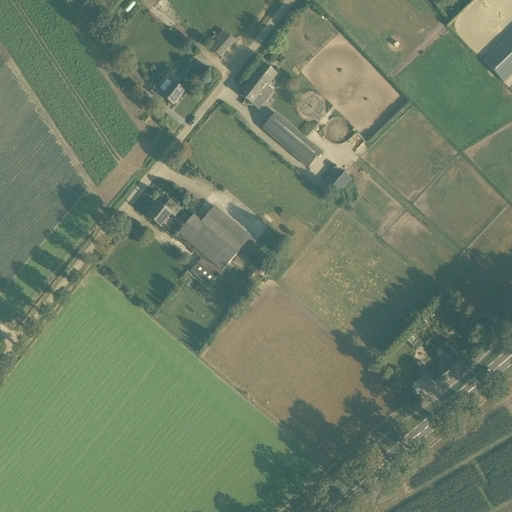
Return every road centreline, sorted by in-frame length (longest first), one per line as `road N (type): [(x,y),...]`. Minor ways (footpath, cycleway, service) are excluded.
road 1 (unclassified): [(0,365),(291,0)]
road 2 (primary): [(328,511),(511,356)]
